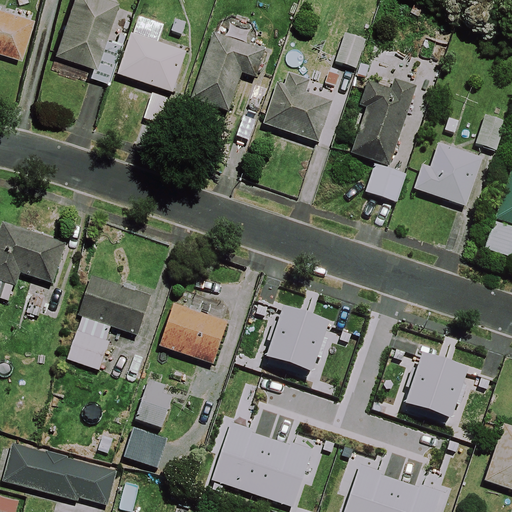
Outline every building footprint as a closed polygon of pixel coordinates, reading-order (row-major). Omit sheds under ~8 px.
[(115,9),(88,0),(72,0),(52,59),(88,72),(85,81),(105,88),(119,49),(103,44),(115,9)] [(35,17),(0,5),(0,50),(22,58),(35,17)] [(162,31),(137,22),(116,79),(169,99),(184,57),(156,47),(162,31)] [(362,44),(344,38),(334,67),(353,73),(362,44)] [(262,55),(210,39),(189,105),(226,116),(239,78),(253,83),(262,55)] [(308,85),(281,76),(263,130),(315,147),(329,105),(304,97),(308,85)] [(412,99),(368,85),(360,107),(366,109),(350,159),(373,166),(363,197),(394,208),(403,179),(388,174),(412,99)] [(165,102),(150,98),(142,123),(157,128),(165,102)] [(503,126),(483,119),(473,148),(493,155),(503,126)] [(480,164),(436,149),(428,173),(420,170),(412,194),(463,211),(480,164)] [(511,165),(492,223),(511,230),(511,165)] [(62,250),(0,230),(0,302),(6,305),(15,277),(50,288),(62,250)] [(149,301),(90,283),(65,364),(98,374),(110,333),(137,341),(149,301)] [(225,325),(173,308),(159,352),(211,369),(225,325)] [(284,327),(278,346),(256,338),(243,377),(288,392),(307,335),(284,327)] [(381,355),(337,340),(317,397),(370,415),(379,389),(370,386),(381,355)] [(172,363),(166,381),(179,386),(185,367),(172,363)] [(475,387),(416,368),(398,421),(425,431),(430,416),(461,426),(475,387)] [(166,386),(151,381),(137,421),(163,429),(173,398),(164,395),(166,386)] [(258,387),(250,409),(265,414),(273,392),(258,387)] [(303,407),(282,401),(274,431),(294,437),(303,407)] [(511,432),(501,429),(482,486),(511,495),(511,432)] [(116,436),(103,432),(95,454),(107,459),(116,436)] [(379,439),(362,433),(353,462),(370,467),(379,439)] [(3,446),(0,455),(0,481),(3,482),(1,488),(87,511),(105,511),(115,477),(3,446)] [(469,459),(449,453),(439,481),(459,488),(469,459)] [(398,462),(381,459),(379,473),(396,476),(398,462)] [(14,511),(17,505),(0,500),(0,511),(14,511)]
